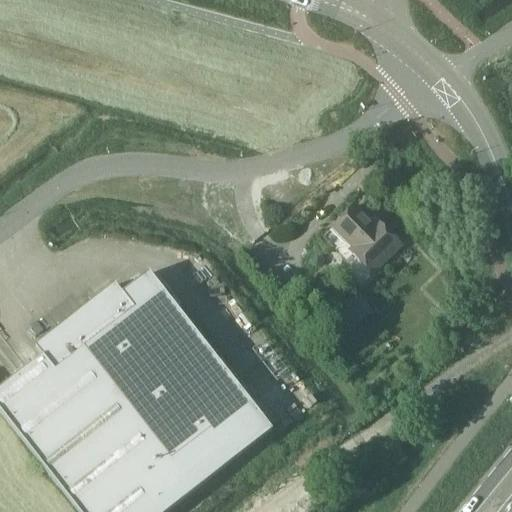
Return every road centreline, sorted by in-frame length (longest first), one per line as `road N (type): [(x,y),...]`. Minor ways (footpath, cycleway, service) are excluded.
road 1 (unclassified): [(0,228),(47,190),(102,166),(221,172),(321,150),(441,76)]
road 2 (secondary): [(511,207),(476,127),(441,76)]
